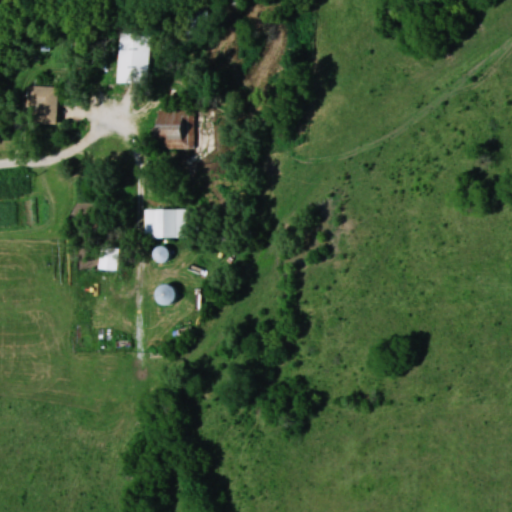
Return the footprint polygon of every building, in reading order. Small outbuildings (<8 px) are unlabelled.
[(117,83),(148,83),(148,33),(117,33),(117,83)] [(27,110),(37,110),(37,124),(59,125),(59,86),(27,86),(27,110)] [(195,111),(158,111),(158,148),(195,148),(195,111)] [(188,209),(145,209),(144,237),(187,237),(188,209)] [(118,270),(119,248),(101,247),(100,269),(118,270)] [(168,247),(156,247),(157,262),(169,261),(168,247)] [(180,296),(170,284),(156,294),(166,307),(180,296)]
